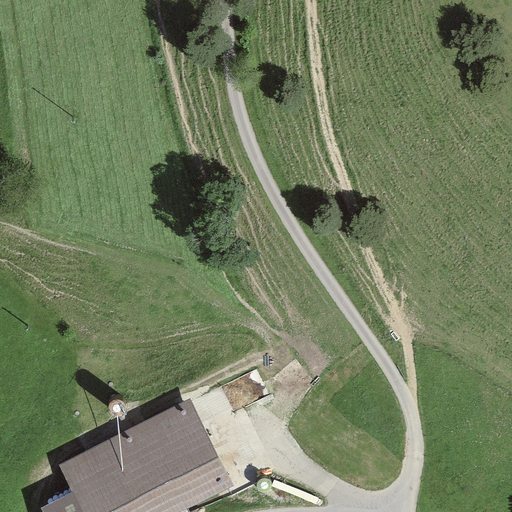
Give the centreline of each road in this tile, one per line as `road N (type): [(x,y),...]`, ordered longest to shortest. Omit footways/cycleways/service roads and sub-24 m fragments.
road 1 (unclassified): [(226,0),(231,76),(253,150),(411,411),(414,464),(396,511)]
road 2 (track): [(411,411),(404,329),(329,137),(313,0)]
road 3 (track): [(25,144),(3,0)]
